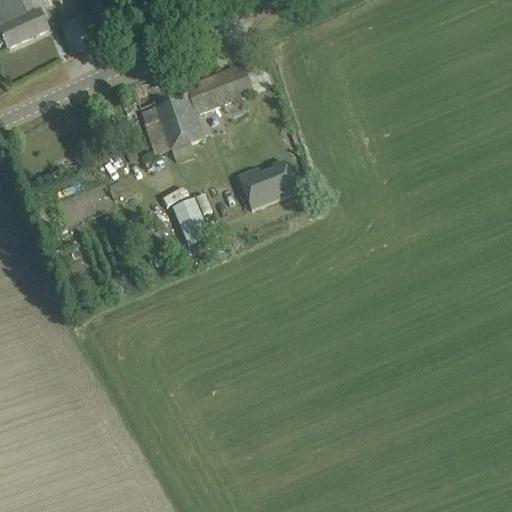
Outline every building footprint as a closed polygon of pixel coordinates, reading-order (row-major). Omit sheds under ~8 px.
[(4,3),(2,4),(0,0),(0,48),(6,46),(8,51),(49,33),(39,12),(34,14),(28,0),(17,0),(5,5),(4,3)] [(155,82),(133,89),(141,111),(151,108),(157,123),(146,126),(157,157),(171,152),(190,145),(205,140),(196,117),(234,103),(242,100),(254,96),(244,68),(198,85),(201,92),(163,105),(155,82)] [(269,116),(281,149),(296,143),(283,110),(269,116)] [(259,172),(239,180),(252,213),(296,195),(284,164),(273,168),(275,173),(261,178),(259,172)] [(98,167),(54,185),(69,224),(100,211),(89,183),(103,177),(98,167)] [(219,196),(216,190),(184,208),(206,245),(248,223),(231,190),(219,196)]
